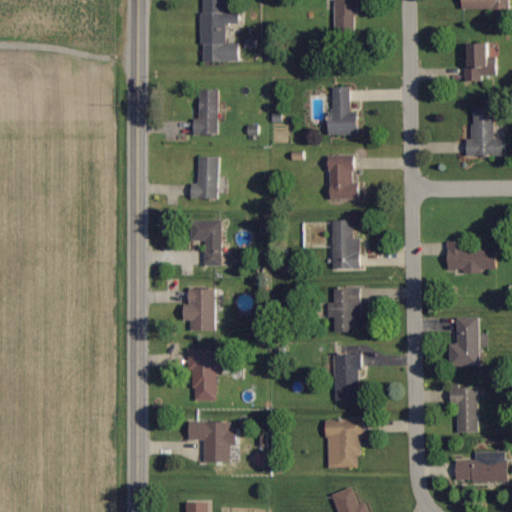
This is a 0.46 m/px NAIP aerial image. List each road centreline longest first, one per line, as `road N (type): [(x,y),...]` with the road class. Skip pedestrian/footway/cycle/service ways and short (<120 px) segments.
road 1 (residential): [(438,511),(419,485),(405,0)]
road 2 (secondary): [(135,511),(137,0)]
